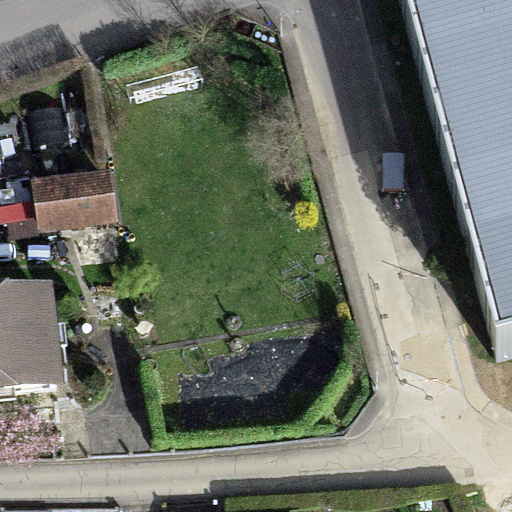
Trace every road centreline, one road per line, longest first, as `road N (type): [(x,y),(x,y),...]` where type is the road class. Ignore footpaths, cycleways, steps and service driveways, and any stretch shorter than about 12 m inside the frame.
road 1 (residential): [(421,461),(433,398),(318,0)]
road 2 (residential): [(421,461),(194,479),(0,481)]
road 3 (residential): [(115,0),(0,43)]
